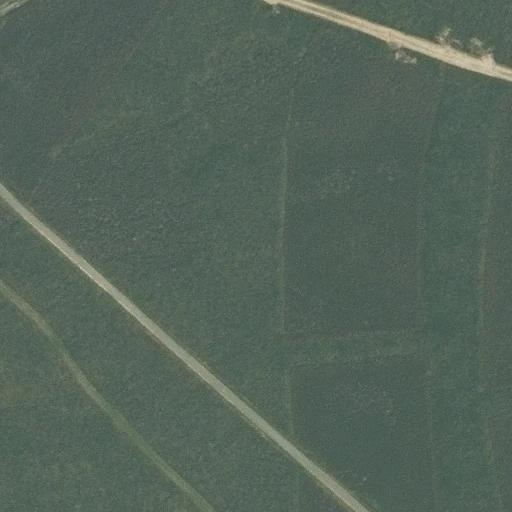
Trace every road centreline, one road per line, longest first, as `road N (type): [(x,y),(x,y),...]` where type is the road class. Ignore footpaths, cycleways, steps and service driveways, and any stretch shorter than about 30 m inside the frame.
road 1 (track): [(199,511),(71,377),(55,346),(0,287)]
road 2 (track): [(511,76),(283,0)]
